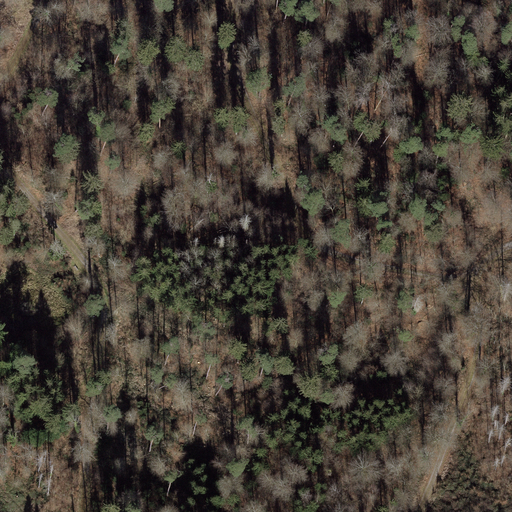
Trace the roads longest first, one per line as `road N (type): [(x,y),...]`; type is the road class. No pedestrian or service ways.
road 1 (track): [(478,285),(319,251),(235,77),(232,0)]
road 2 (track): [(85,511),(102,287),(65,226),(0,156)]
road 3 (track): [(478,285),(469,375),(414,511)]
